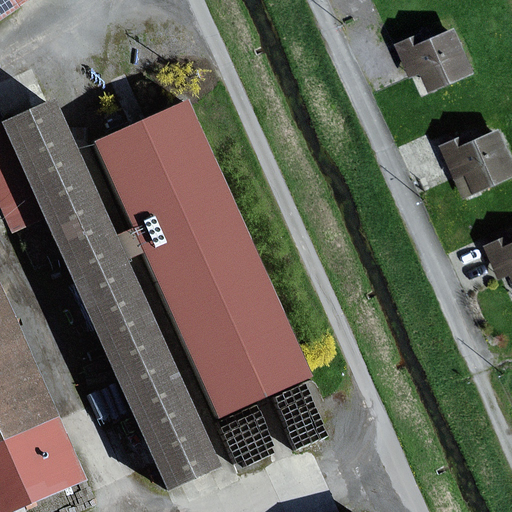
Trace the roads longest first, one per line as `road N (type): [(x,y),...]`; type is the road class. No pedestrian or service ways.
road 1 (unclassified): [(196,0),(423,511)]
road 2 (track): [(0,254),(124,511)]
road 3 (track): [(195,511),(292,488),(392,441)]
